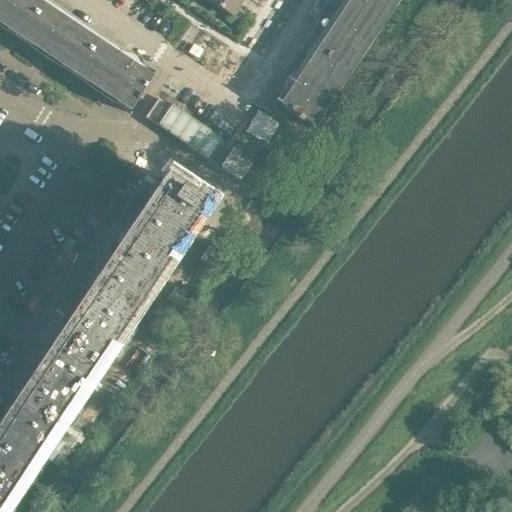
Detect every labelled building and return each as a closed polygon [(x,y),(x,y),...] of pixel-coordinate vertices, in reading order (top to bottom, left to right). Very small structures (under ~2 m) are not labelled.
[(0,0),(0,26),(101,94),(104,90),(118,99),(115,103),(129,112),(136,101),(139,102),(142,99),(139,97),(155,73),(142,64),(140,60),(138,57),(135,55),(131,54),(126,54),(123,58),(109,49),(112,45),(45,0),(0,0)] [(207,0),(233,17),(243,0),(207,0)] [(314,41),(273,103),(328,140),(373,72),(368,68),(413,0),(355,0),(324,47),(314,41)] [(290,164),(271,151),(263,163),(282,176),(290,164)] [(0,511),(26,473),(92,374),(127,322),(191,226),(202,208),(161,181),(0,421),(0,511)]
